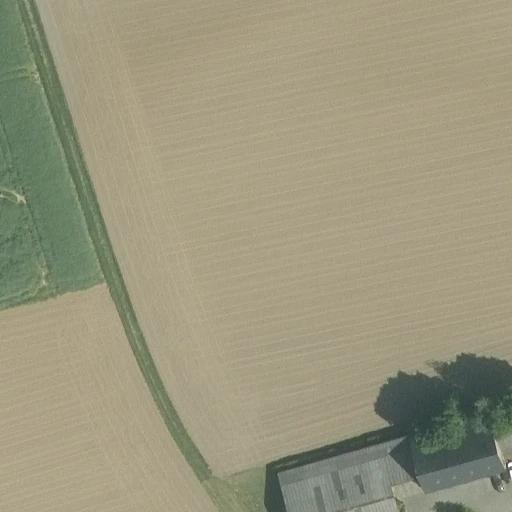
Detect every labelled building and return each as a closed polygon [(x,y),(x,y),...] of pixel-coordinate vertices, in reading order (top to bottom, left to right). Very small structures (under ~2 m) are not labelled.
[(511,404),(490,411),(500,445),(511,441),(511,404)] [(490,411),(410,433),(420,468),(426,487),(506,465),(500,445),(490,411)] [(410,433),(379,442),(389,477),(420,468),(410,433)] [(379,442),(280,470),(292,511),(350,511),(396,499),(389,477),(379,442)] [(399,511),(396,499),(350,511),(399,511)]
